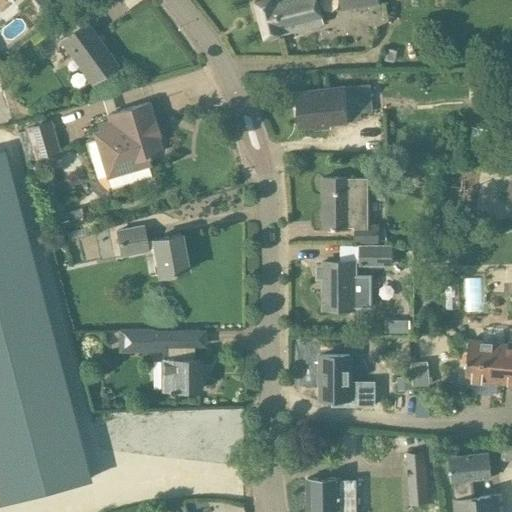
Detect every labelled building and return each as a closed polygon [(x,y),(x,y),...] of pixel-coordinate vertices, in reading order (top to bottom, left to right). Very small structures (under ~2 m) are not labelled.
[(324,23),(317,0),(254,0),(264,38),(324,23)] [(378,4),(377,0),(338,0),(340,10),(378,4)] [(116,64),(86,21),(62,39),(92,81),(116,64)] [(373,111),(370,83),(296,92),(300,127),(314,126),(315,129),(331,127),(330,124),(361,120),(360,112),(373,111)] [(154,122),(148,102),(107,114),(110,123),(97,126),(111,173),(132,167),(130,161),(145,157),(145,158),(149,156),(149,155),(160,152),(151,123),(154,122)] [(60,152),(50,119),(24,127),(34,160),(60,152)] [(3,149),(0,149),(0,217),(20,212),(3,149)] [(368,223),(368,177),(322,177),(322,227),(354,227),(354,242),(379,242),(379,223),(368,223)] [(511,200),(511,182),(510,182),(503,198),(511,200)] [(20,212),(0,217),(0,298),(40,288),(20,212)] [(147,240),(144,224),(115,230),(120,254),(155,248),(160,276),(186,271),(180,234),(147,240)] [(392,266),(392,245),(358,245),(359,266),(392,266)] [(323,264),(317,264),(317,279),(323,279),(323,309),(355,308),(355,307),(370,307),(370,276),(355,276),(355,262),(323,262),(323,264)] [(40,288),(0,298),(0,379),(60,364),(40,288)] [(409,320),(397,320),(397,333),(409,333),(409,320)] [(196,331),(170,331),(118,331),(118,351),(163,351),(163,356),(160,356),(161,391),(198,391),(198,360),(194,360),(194,347),(196,347),(196,331)] [(468,340),(464,379),(511,383),(511,344),(508,344),(504,343),(483,341),(482,341),(468,340)] [(349,354),(321,354),(321,399),(333,399),(333,405),(375,405),(374,381),(349,381),(349,354)] [(427,361),(410,363),(411,374),(412,386),(429,384),(428,373),(427,361)] [(60,364),(0,379),(0,440),(75,421),(60,364)] [(409,376),(397,377),(398,389),(410,388),(409,376)] [(75,421),(0,440),(0,502),(90,479),(75,421)] [(511,445),(500,445),(500,459),(511,459),(511,445)] [(424,451),(405,452),(409,502),(427,501),(424,451)] [(454,482),(472,480),(471,479),(491,477),(488,451),(451,456),(454,482)] [(322,478),(307,478),(308,507),(354,506),(353,480),(349,480),(349,479),(344,479),(344,480),(340,480),(340,477),(326,478),(326,480),(322,480),(322,478)] [(474,497),(472,480),(454,482),(455,499),(453,500),(454,511),(502,511),(500,494),(474,497)]
